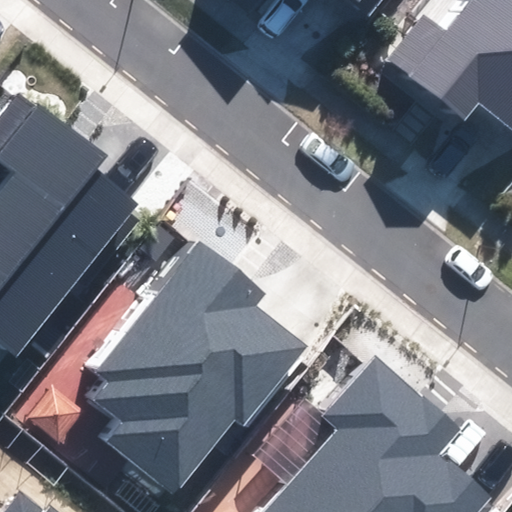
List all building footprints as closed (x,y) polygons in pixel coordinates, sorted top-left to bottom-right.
[(427,18),(390,66),(465,124),(483,101),(511,123),(511,0),(475,0),(448,34),(427,18)] [(100,160),(18,93),(0,113),(0,165),(12,175),(0,190),(0,339),(16,352),(70,287),(77,293),(143,213),(91,170),(100,160)] [(111,437),(176,491),(236,418),(243,424),(306,348),(253,304),(263,292),(204,244),(100,370),(114,382),(98,401),(124,422),(111,437)] [(340,429),(264,511),(478,511),(489,500),(436,452),(455,430),(377,360),(326,416),(340,429)] [(56,511),(26,487),(5,511),(56,511)]
